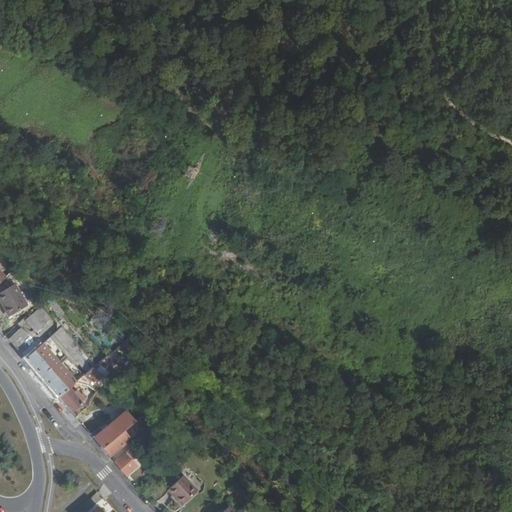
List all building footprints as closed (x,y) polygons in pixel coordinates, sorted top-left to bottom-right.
[(0,284),(10,275),(0,266),(0,284)] [(27,304),(11,286),(0,296),(0,302),(13,318),(27,304)] [(40,319),(34,325),(33,326),(38,331),(46,325),(40,319)] [(21,327),(8,339),(58,396),(70,386),(77,380),(44,344),(21,327)] [(97,390),(107,379),(94,365),(84,374),(94,382),(91,385),(97,390)] [(70,386),(58,396),(72,412),(83,402),(81,401),(86,397),(81,392),(77,395),(70,386)] [(121,433),(136,420),(126,409),(93,437),(103,448),(121,433)] [(137,419),(144,427),(149,423),(141,414),(137,419)] [(103,448),(109,456),(128,441),(121,433),(103,448)] [(140,455),(134,447),(114,463),(126,476),(139,465),(134,460),(140,455)] [(194,493),(178,477),(163,491),(179,507),(194,493)]
